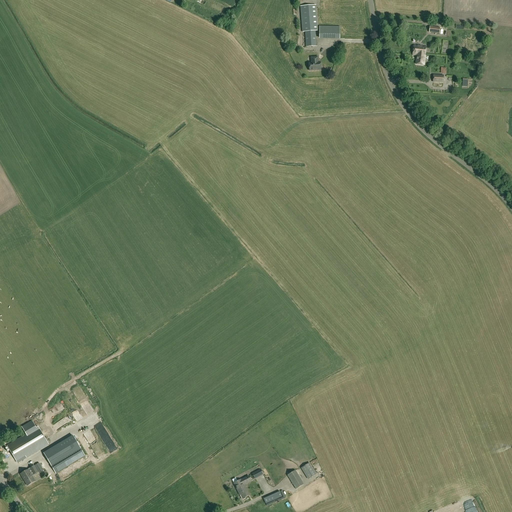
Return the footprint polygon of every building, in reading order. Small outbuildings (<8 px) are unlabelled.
[(317,47),(315,31),(318,31),(316,5),(301,6),(303,32),(305,32),(306,47),(317,47)] [(339,25),(320,26),(320,37),(340,37),(339,25)] [(426,47),(414,45),(412,55),(418,56),(418,53),(425,54),(426,47)] [(425,54),(420,54),(418,53),(418,56),(418,58),(417,58),(416,64),(424,65),(425,57),(425,54)] [(321,70),(320,62),(319,62),(318,63),(318,59),(318,57),(311,58),(312,63),(309,63),(310,71),(321,70)] [(69,412),(72,417),(79,412),(76,408),(69,412)] [(17,463),(49,445),(38,427),(7,446),(17,463)] [(67,467),(85,456),(78,445),(63,454),(64,454),(60,456),(55,447),(44,454),(56,474),(67,467)] [(83,460),(71,465),(73,469),(85,464),(83,460)] [(36,464),(41,471),(44,468),(39,461),(36,464)] [(21,474),(27,486),(35,481),(32,475),(34,474),(34,475),(38,472),(34,466),(30,468),(32,471),(30,473),(28,470),(21,474)] [(303,470),(309,478),(313,476),(315,475),(310,466),(303,470)] [(255,479),(263,475),(261,470),(252,474),(255,479)] [(304,485),(295,471),(288,475),(296,489),(304,485)] [(243,485),(251,481),(249,476),(241,480),(234,483),(240,495),(243,493),(245,497),(248,495),(246,492),(247,492),(243,485)]
